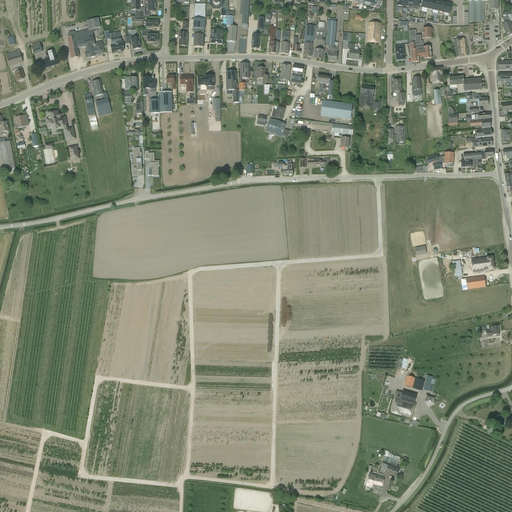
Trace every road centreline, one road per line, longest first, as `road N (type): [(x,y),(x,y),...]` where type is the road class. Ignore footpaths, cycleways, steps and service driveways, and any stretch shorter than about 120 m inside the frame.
road 1 (residential): [(0,226),(251,180),(499,174)]
road 2 (tertiary): [(165,58),(257,56),(389,71)]
road 3 (unclassified): [(392,511),(419,482),(455,410),(511,387)]
road 4 (tertiary): [(0,104),(81,73),(165,58)]
